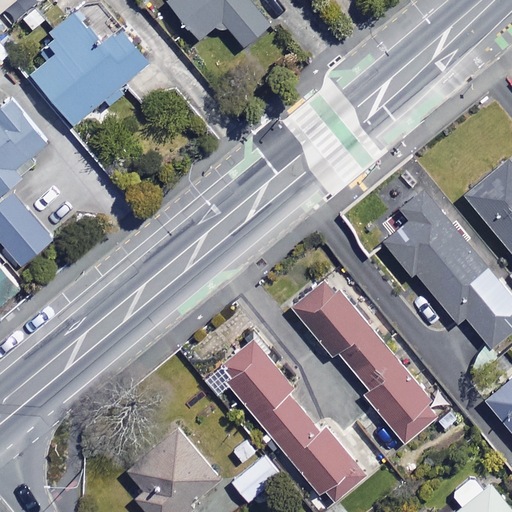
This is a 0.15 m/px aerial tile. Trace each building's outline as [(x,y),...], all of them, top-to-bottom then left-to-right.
[(0,0),(0,10),(3,15),(20,0),(0,0)] [(173,0),(206,39),(227,22),(248,48),(274,27),(252,0),(173,0)] [(36,5),(19,18),(33,36),(50,23),(36,5)] [(109,45),(79,8),(44,37),(61,57),(38,76),(82,129),(158,67),(127,30),(109,45)] [(53,144),(20,101),(0,117),(0,193),(4,199),(25,182),(17,172),(53,144)] [(511,158),(469,193),(511,246),(511,158)] [(511,334),(511,296),(426,192),(402,212),(412,224),(387,244),(414,276),(418,273),(460,325),(468,319),(493,350),(511,334)] [(0,311),(24,293),(0,261),(0,311)] [(442,417),(333,282),(297,310),(335,357),(342,352),(373,391),(367,397),(406,446),(442,417)] [(296,388),(260,342),(225,369),(330,503),(368,474),(332,428),(325,433),(292,391),(296,388)] [(511,386),(490,404),(511,430),(511,386)] [(179,426),(125,469),(147,496),(140,502),(148,511),(178,511),(221,478),(179,426)] [(281,477),(249,436),(233,449),(247,466),(231,478),(249,502),(281,477)] [(483,491),(474,480),(454,495),(464,507),(458,511),(511,511),(511,510),(491,485),(483,491)]
